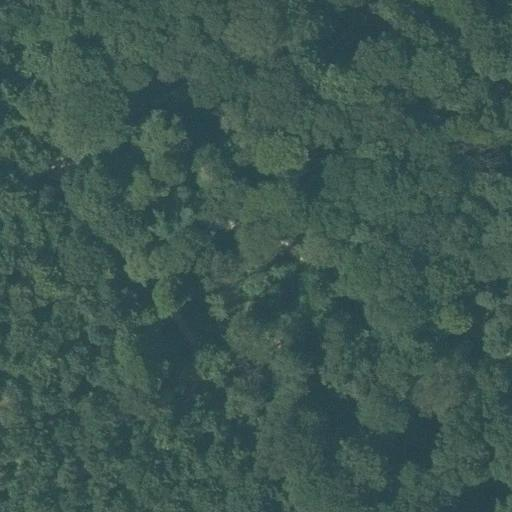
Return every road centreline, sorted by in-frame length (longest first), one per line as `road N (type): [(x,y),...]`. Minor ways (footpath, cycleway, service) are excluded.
road 1 (track): [(0,150),(359,285),(511,377)]
road 2 (track): [(0,57),(59,171),(266,428),(320,511)]
